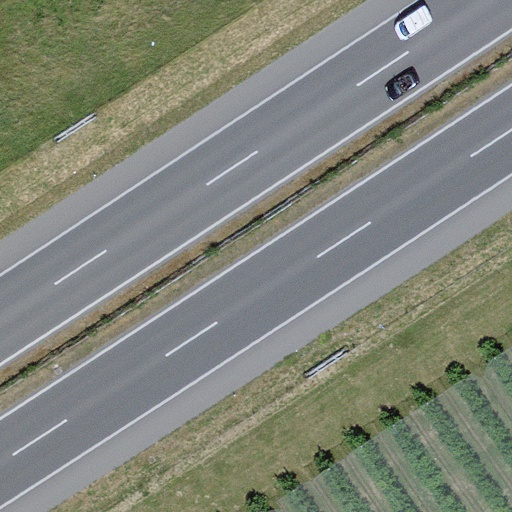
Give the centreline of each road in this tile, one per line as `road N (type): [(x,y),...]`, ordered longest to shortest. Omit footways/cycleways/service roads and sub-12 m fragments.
road 1 (motorway): [(0,463),(511,130)]
road 2 (motorway): [(487,0),(0,320)]
